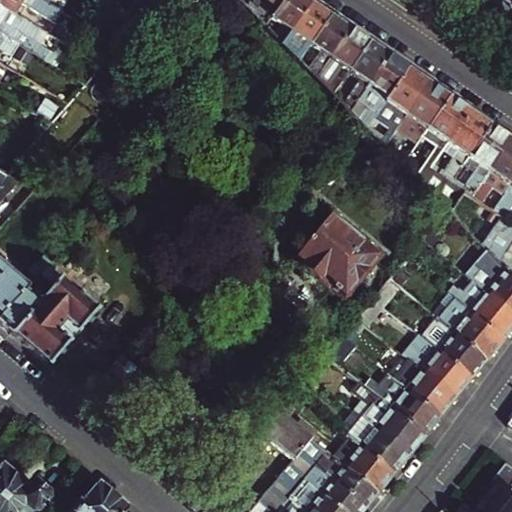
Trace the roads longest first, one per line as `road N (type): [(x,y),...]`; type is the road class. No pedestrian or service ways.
road 1 (residential): [(0,366),(171,511)]
road 2 (residential): [(395,511),(511,355)]
road 3 (residential): [(511,105),(356,0)]
